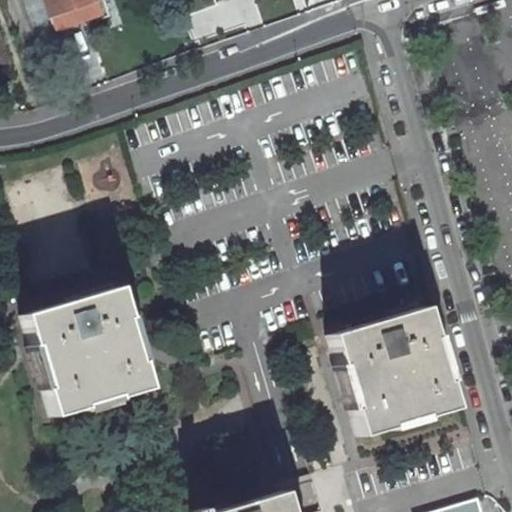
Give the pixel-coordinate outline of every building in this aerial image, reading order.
[(109,0),(105,2),(104,0),(50,0),(65,38),(120,17),(113,0),(109,0)] [(0,68),(13,63),(4,37),(0,38),(0,68)] [(125,316),(114,284),(20,313),(28,344),(32,343),(46,385),(42,386),(51,416),(83,405),(82,400),(113,390),(115,395),(146,385),(137,357),(133,358),(120,317),(125,316)] [(430,334),(421,304),(330,332),(338,363),(341,361),(354,405),(351,406),(360,435),(387,427),(386,422),(421,412),(422,416),(452,406),(443,378),(439,379),(426,335),(430,334)] [(285,511),(279,489),(203,511),(285,511)] [(482,511),(479,500),(462,505),(464,511),(482,511)]
